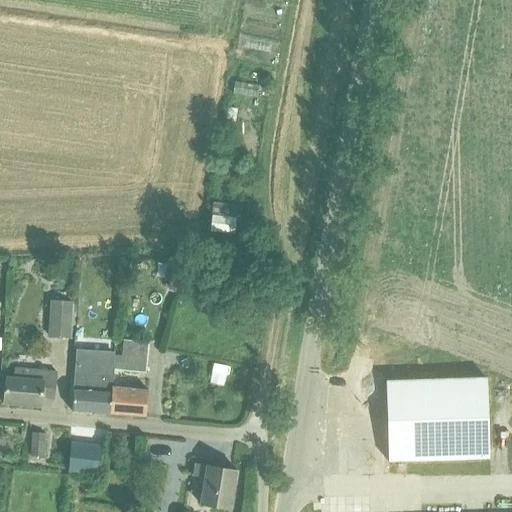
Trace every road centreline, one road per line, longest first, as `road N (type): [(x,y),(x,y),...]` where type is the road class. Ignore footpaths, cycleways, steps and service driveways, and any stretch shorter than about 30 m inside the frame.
road 1 (tertiary): [(282,511),(372,0)]
road 2 (residential): [(262,511),(259,456),(246,437),(0,413)]
